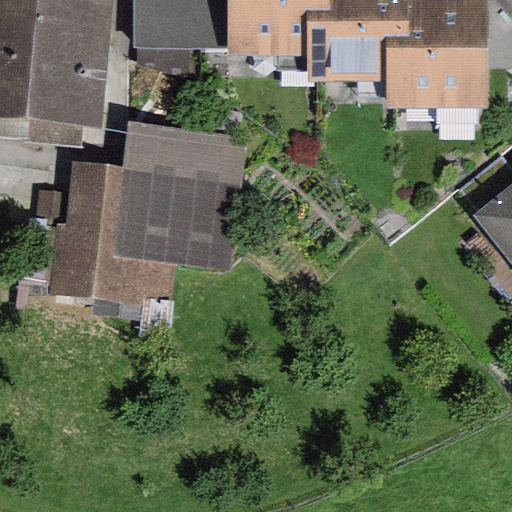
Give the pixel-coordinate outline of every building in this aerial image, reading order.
[(101,0),(0,0),(0,118),(93,125),(101,0)] [(224,0),(134,0),(132,52),(222,56),(224,0)] [(228,0),(229,66),(323,65),(328,0),(228,0)] [(415,0),(328,0),(323,65),(323,88),(395,88),(416,6),(415,0)] [(487,6),(416,6),(395,88),(395,112),(488,111),(487,6)] [(242,142),(129,128),(124,169),(68,162),(50,298),(158,311),(164,266),(225,273),(242,142)] [(511,188),(474,219),(511,266),(511,188)]
